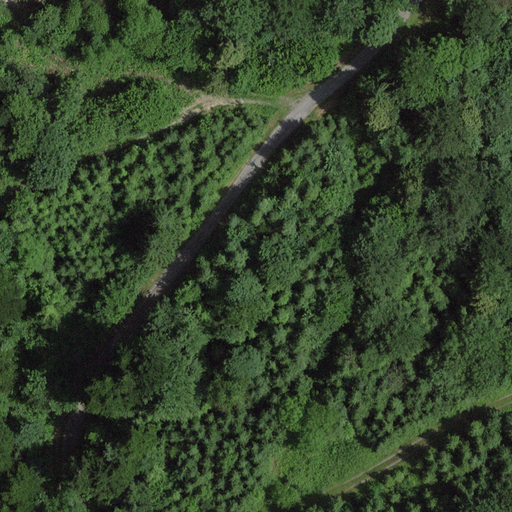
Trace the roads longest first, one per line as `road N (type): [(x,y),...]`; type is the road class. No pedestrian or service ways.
road 1 (track): [(83,511),(86,416),(158,295),(250,172),(417,0)]
road 2 (track): [(291,511),(402,446),(511,403)]
